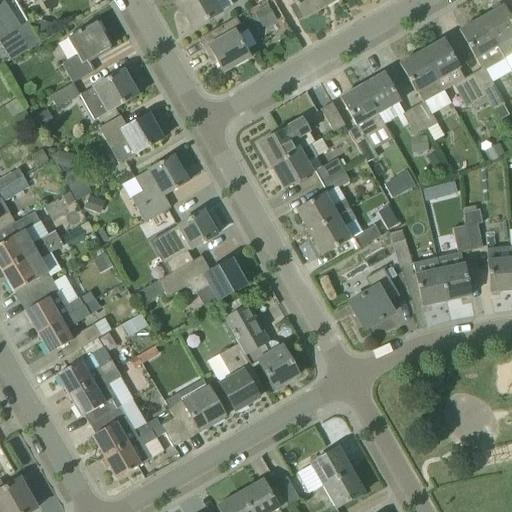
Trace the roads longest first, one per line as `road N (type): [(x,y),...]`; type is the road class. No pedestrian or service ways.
road 1 (residential): [(349,385),(206,126)]
road 2 (residential): [(206,126),(433,0)]
road 3 (residential): [(125,511),(349,385)]
road 4 (residential): [(87,511),(0,356)]
road 5 (residential): [(349,385),(451,337),(511,329)]
road 6 (residential): [(206,126),(130,0)]
road 7 (residential): [(419,511),(349,385)]
